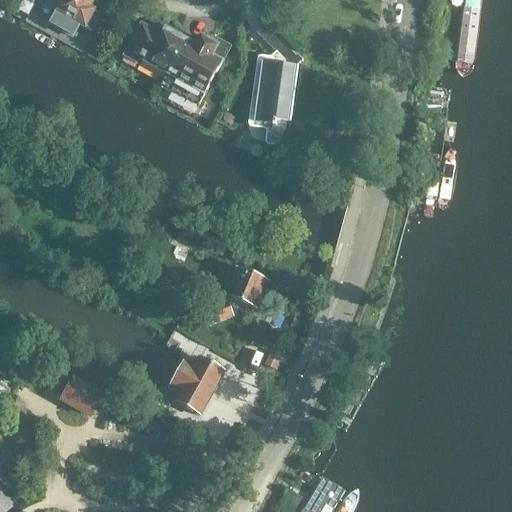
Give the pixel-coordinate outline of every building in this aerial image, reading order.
[(88,10),(93,0),(48,0),(47,2),(59,8),(51,22),(61,28),(62,26),(71,32),(74,31),(77,25),(92,33),(101,17),(88,10)] [(463,0),(456,68),(456,70),(457,72),(458,74),(459,76),(461,78),(462,79),(464,80),(466,79),(468,78),(470,77),(472,75),(473,73),(474,71),(475,69),(483,0),(463,0)] [(166,76),(186,40),(159,25),(154,34),(141,27),(124,59),(136,65),(139,60),(166,76)] [(291,106),(296,69),(295,69),(301,62),(302,63),(302,62),(267,25),(256,35),(276,55),(283,62),(282,67),(262,64),(255,120),(275,123),(288,125),(289,117),(292,117),(294,107),(291,106)] [(197,108),(221,64),(230,49),(218,42),(215,47),(200,39),(196,46),(186,40),(166,76),(160,88),(170,93),(186,102),(197,108)] [(268,150),(284,152),(288,125),(275,123),(274,128),(254,125),(255,120),(262,64),(282,67),(283,62),(276,55),(269,61),(263,60),(260,60),(258,60),(256,61),(255,64),(254,76),(247,124),(247,128),(248,130),(249,131),(252,132),(262,133),(264,133),(265,134),(265,136),(264,145),(264,147),(266,149),(268,150)] [(453,95),(452,96),(437,203),(438,205),(439,206),(440,207),(441,208),(443,209),(444,209),(446,210),(448,209),(449,209),(451,208),(452,208),(454,206),(455,205),(469,98),(468,96),(467,95),(466,93),(465,93),(463,92),(462,91),(460,91),(458,91),(457,92),(455,92),(454,93),(453,95)] [(212,228),(189,219),(181,238),(204,247),(212,228)] [(256,310),(267,283),(237,270),(226,298),(256,310)] [(226,302),(203,315),(210,328),(233,315),(226,302)] [(343,439),(359,448),(406,367),(406,365),(407,363),(407,362),(406,360),(406,358),(405,357),(404,355),(403,354),(401,354),(400,354),(398,354),(396,354),(395,355),(393,356),(392,357),(391,358),(343,439)] [(211,394),(223,373),(212,367),(213,366),(211,365),(211,366),(200,360),(194,370),(183,364),(170,387),(181,394),(175,404),(176,404),(198,417),(199,417),(211,394)] [(90,417),(101,397),(95,393),(96,392),(97,393),(105,378),(87,368),(79,383),(80,384),(80,385),(73,381),(62,401),(90,417)] [(303,511),(334,511),(347,492),(324,478),(303,511)]
